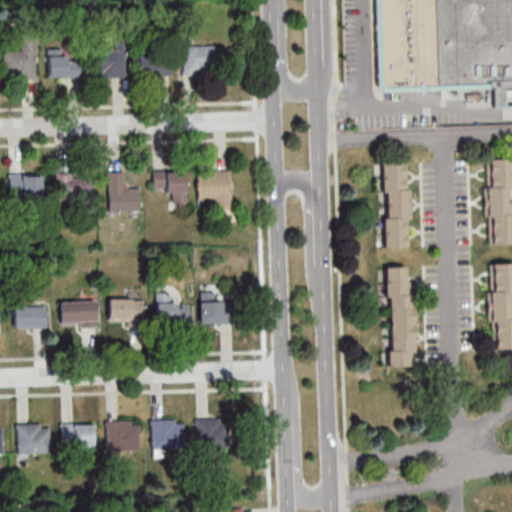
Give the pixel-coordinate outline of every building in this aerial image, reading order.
[(511,0),(374,0),(377,89),(511,84),(511,0)] [(103,49),(95,49),(95,77),(125,77),(125,39),(103,39),(103,49)] [(2,78),(35,79),(36,41),(16,40),(16,50),(3,50),(2,78)] [(182,46),(182,74),(215,74),(215,46),(182,46)] [(137,50),(137,76),(170,75),(170,50),(137,50)] [(81,77),(81,53),(47,53),(47,77),(81,77)] [(490,217),(490,243),(511,243),(511,158),(485,158),(485,217),(490,217)] [(381,162),(382,247),(409,247),(409,162),(381,162)] [(139,211),(139,186),(125,186),(125,170),(107,170),(107,211),(139,211)] [(186,202),(186,170),(152,170),(152,191),(171,191),(171,202),(186,202)] [(213,208),(230,208),(230,170),(196,170),(196,199),(213,199),(213,208)] [(90,196),(90,173),(55,173),(55,196),(90,196)] [(9,174),(9,198),(42,198),(42,174),(9,174)] [(511,262),(488,263),(491,348),(511,348),(511,262)] [(386,266),(386,366),(413,366),(412,266),(386,266)] [(156,323),(189,323),(189,303),(167,303),(167,293),(156,293),(156,323)] [(108,322),(144,322),(144,299),(108,299),(108,322)] [(200,322),(229,322),(229,299),(200,299),(200,322)] [(95,326),(95,300),(60,300),(60,326),(95,326)] [(46,327),(46,303),(12,303),(12,327),(46,327)] [(163,448),(183,448),(183,418),(150,419),(151,457),(163,456),(163,448)] [(235,446),(235,419),(195,419),(195,446),(235,446)] [(137,420),(105,420),(105,450),(137,450),(137,420)] [(16,424),(16,453),(48,453),(48,423),(16,424)] [(93,423),(60,423),(60,442),(82,442),(82,452),(93,452),(93,423)]
